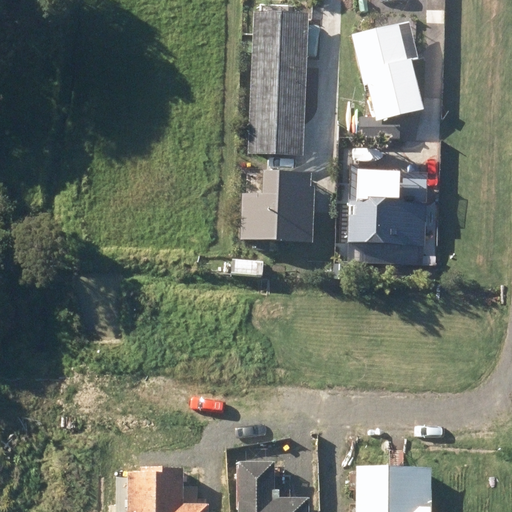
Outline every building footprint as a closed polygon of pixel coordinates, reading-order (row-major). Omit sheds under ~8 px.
[(249,11),(243,153),(299,155),(305,13),(249,11)] [(362,85),(370,118),(352,118),(352,139),(394,138),(394,115),(418,110),(406,61),(412,60),(402,22),(345,36),(357,87),(362,85)] [(399,206),(399,174),(358,172),(357,204),(341,203),(339,245),(421,248),(421,206),(399,206)] [(282,464),(247,463),(245,511),(321,511),(322,496),(281,494),(282,464)] [(436,511),(438,467),(367,465),(365,511),(436,511)] [(185,471),(130,470),(129,511),(210,511),(210,505),(185,505),(185,471)]
